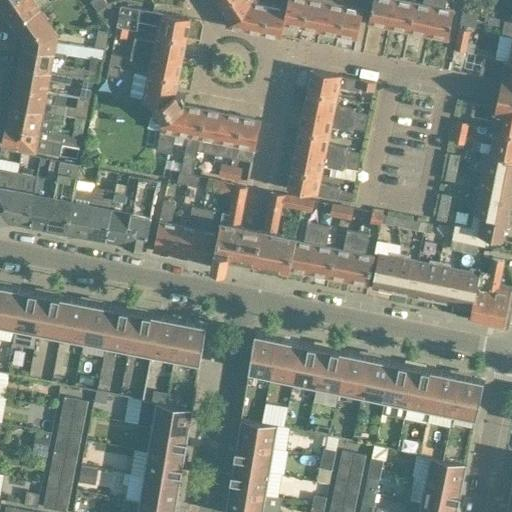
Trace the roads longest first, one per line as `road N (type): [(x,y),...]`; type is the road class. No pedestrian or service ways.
road 1 (residential): [(510,351),(241,296)]
road 2 (residential): [(241,296),(0,248)]
road 3 (residential): [(206,511),(241,296)]
road 4 (residential): [(474,511),(510,351)]
